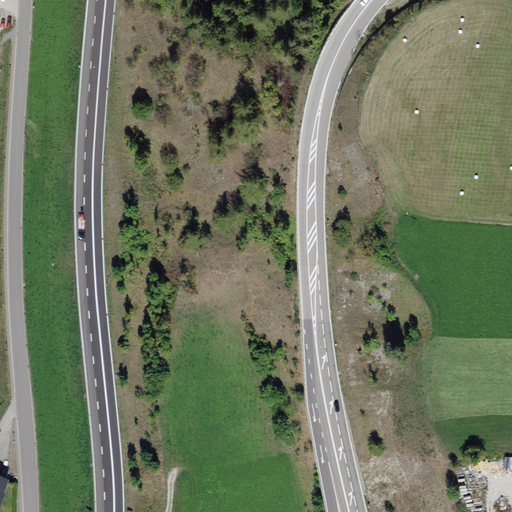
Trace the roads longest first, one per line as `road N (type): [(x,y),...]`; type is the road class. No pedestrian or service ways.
road 1 (primary): [(112,511),(89,212),(102,0)]
road 2 (secondary): [(29,511),(15,269),(25,0)]
road 3 (primary): [(371,0),(331,67),(314,137),(312,243),(326,404)]
road 4 (track): [(511,220),(432,212),(401,191),(407,95),(419,59)]
